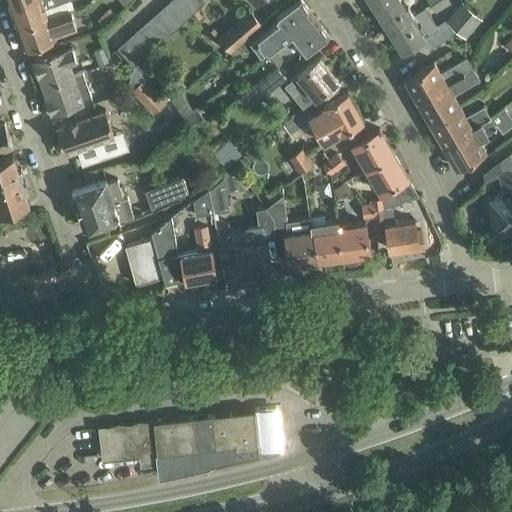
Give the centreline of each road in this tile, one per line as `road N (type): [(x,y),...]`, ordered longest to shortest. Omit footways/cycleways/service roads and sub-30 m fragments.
road 1 (tertiary): [(511,385),(268,472),(54,511)]
road 2 (residential): [(104,329),(466,283)]
road 3 (residential): [(324,0),(355,37),(424,161),(466,283)]
road 4 (residential): [(104,329),(0,34)]
road 5 (tertiary): [(257,511),(395,472),(511,420)]
